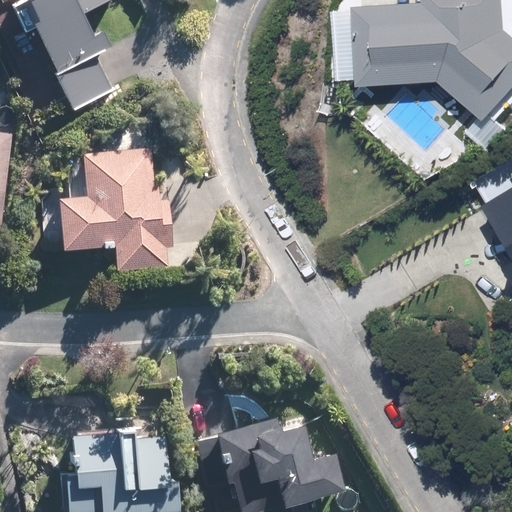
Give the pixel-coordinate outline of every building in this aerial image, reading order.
[(47,78),(67,113),(107,91),(88,57),(103,49),(95,35),(86,41),(74,19),(108,0),(32,0),(18,7),(30,28),(24,31),(49,77),(47,78)] [(438,83),(484,122),(511,89),(511,38),(505,32),(502,0),(422,0),(422,4),(352,10),(357,89),(438,83)] [(150,190),(147,151),(76,157),(80,200),(50,203),(55,254),(108,249),(110,273),(163,268),(162,249),(169,248),(164,200),(155,201),(154,190),(150,190)] [(511,260),(503,266),(511,281),(511,185),(481,204),(511,254),(511,260)] [(335,494),(326,457),(303,462),(295,429),(275,434),(271,421),(208,436),(209,439),(192,443),(202,486),(218,482),(219,486),(224,485),(230,508),(230,511),(254,511),(270,508),(271,510),(335,494)] [(55,479),(57,511),(171,511),(169,483),(159,484),(156,438),(124,441),(123,434),(61,439),(64,478),(55,479)]
